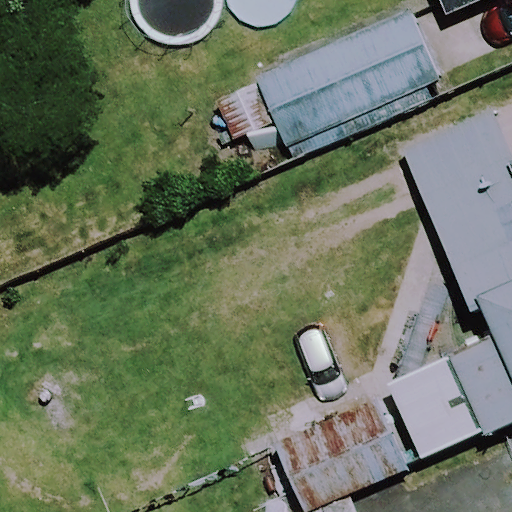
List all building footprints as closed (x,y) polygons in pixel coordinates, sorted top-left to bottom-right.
[(428,0),(440,25),(497,0),(428,0)] [(444,85),(412,16),(258,87),(290,157),(444,85)] [(511,127),(412,168),(483,341),(449,355),(485,441),(511,430),(511,127)] [(262,447),(288,511),(318,511),(452,459),(421,383),(262,447)] [(507,511),(483,460),(373,511),(507,511)]
